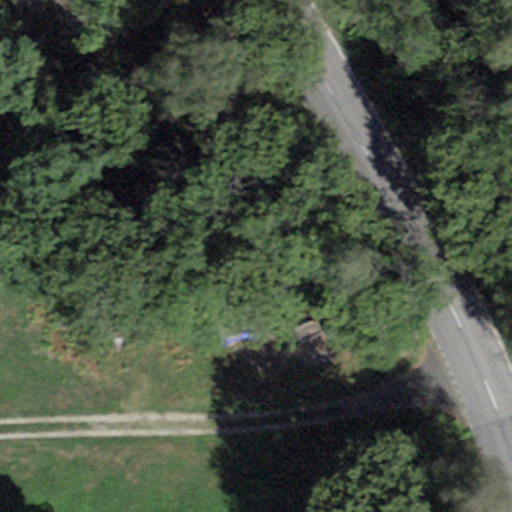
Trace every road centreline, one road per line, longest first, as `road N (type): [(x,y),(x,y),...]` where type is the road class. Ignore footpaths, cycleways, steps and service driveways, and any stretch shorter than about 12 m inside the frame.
road 1 (tertiary): [(511,460),(479,368),(370,149),(276,0)]
road 2 (track): [(0,430),(491,401)]
